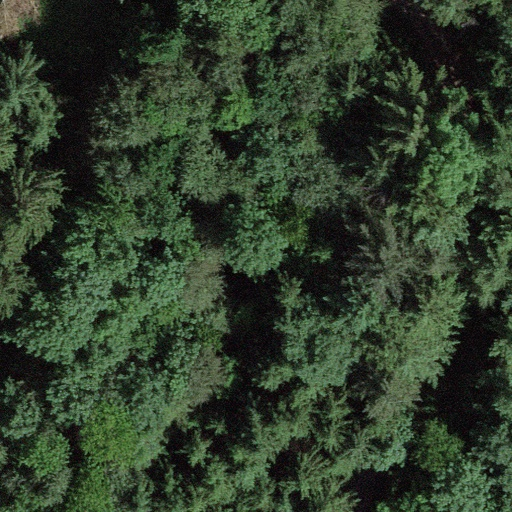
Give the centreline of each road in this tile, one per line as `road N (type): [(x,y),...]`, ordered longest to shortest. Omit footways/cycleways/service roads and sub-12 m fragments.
road 1 (track): [(416,0),(457,56),(469,98),(465,210),(419,372),(355,511)]
road 2 (track): [(0,297),(55,212),(105,104),(136,0)]
